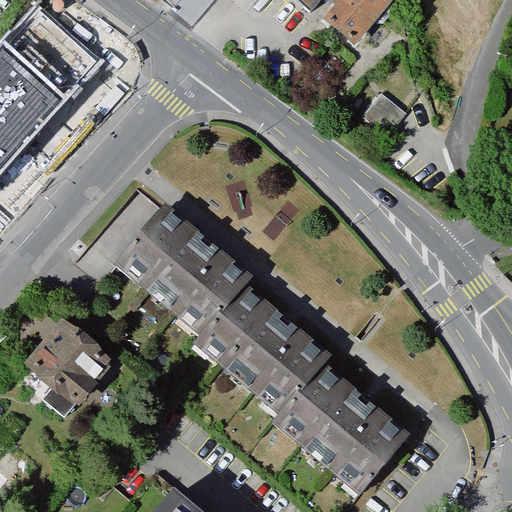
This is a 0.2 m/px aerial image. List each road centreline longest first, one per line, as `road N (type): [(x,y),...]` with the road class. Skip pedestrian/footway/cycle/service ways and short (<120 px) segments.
road 1 (tertiary): [(511,376),(464,301),(402,228),(327,158),(198,62)]
road 2 (residential): [(0,287),(198,62)]
